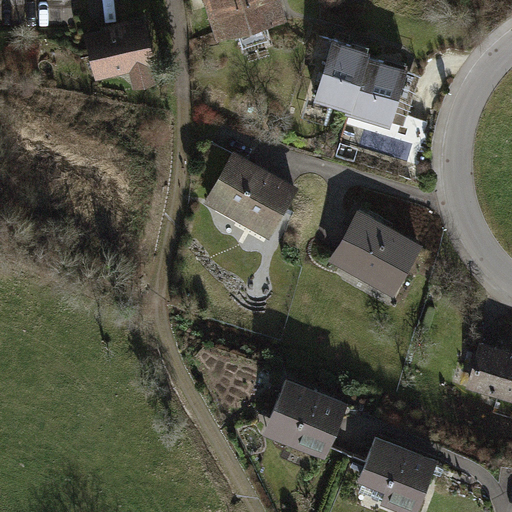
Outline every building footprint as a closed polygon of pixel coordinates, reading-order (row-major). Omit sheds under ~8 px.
[(276,0),(212,0),(224,39),(283,21),(276,0)] [(150,23),(90,39),(103,87),(163,72),(150,23)] [(372,47),(335,36),(317,98),(348,107),(346,112),(390,126),(408,65),(370,53),(372,47)] [(300,187),(235,149),(205,201),(269,239),(300,187)] [(425,243),(361,207),(330,261),(394,297),(425,243)] [(511,348),(482,340),(468,389),(511,401),(511,348)] [(349,400),(288,376),(265,434),(326,458),(349,400)] [(421,511),(442,458),(376,433),(357,484),(384,494),(380,504),(402,511),(421,511)]
